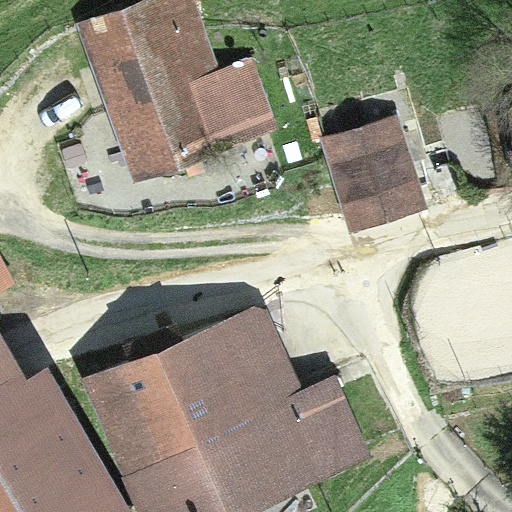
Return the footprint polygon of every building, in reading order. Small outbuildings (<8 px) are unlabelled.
[(192,0),(143,0),(75,24),(132,181),(278,130),(252,56),(217,69),(192,0)] [(397,116),(321,138),(349,232),(425,210),(397,116)] [(256,296),(92,370),(155,511),(227,511),(368,449),(331,369),(296,385),(256,296)] [(0,315),(0,372),(24,360),(0,315)] [(0,372),(0,511),(144,511),(53,344),(24,360),(0,372)]
